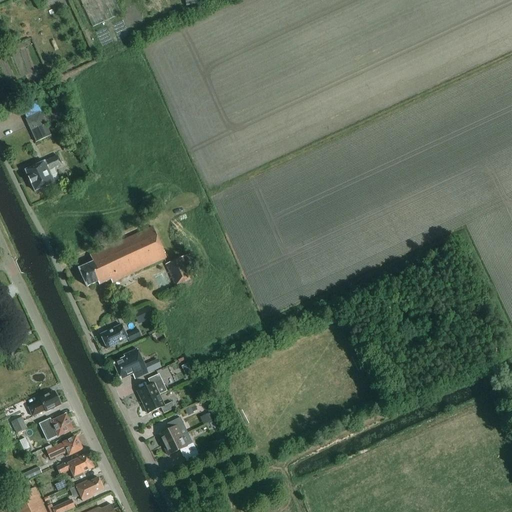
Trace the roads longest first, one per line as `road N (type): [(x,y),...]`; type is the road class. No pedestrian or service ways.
road 1 (residential): [(170,511),(0,146)]
road 2 (track): [(184,202),(511,50)]
road 3 (tertiary): [(125,511),(0,239)]
